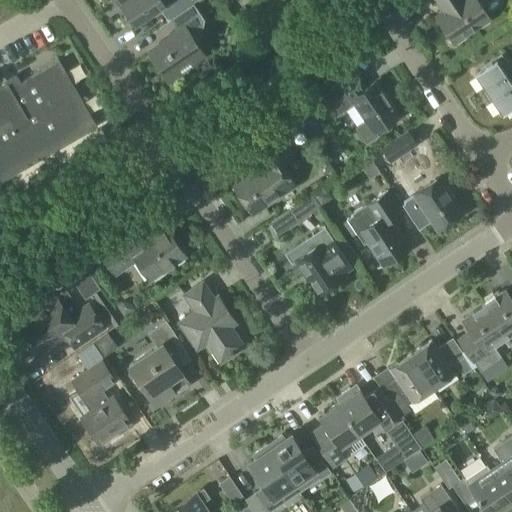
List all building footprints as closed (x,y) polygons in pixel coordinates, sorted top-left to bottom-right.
[(167,19),(190,3),(194,0),(123,0),(120,2),(126,11),(123,13),(129,22),(132,20),(133,23),(159,6),(167,19)] [(436,0),(439,4),(442,2),(446,8),(435,15),(453,41),(488,17),(476,0),(436,0)] [(201,20),(190,3),(167,19),(176,32),(148,51),(166,77),(178,69),(181,72),(192,64),(190,61),(202,52),(196,43),(201,20)] [(26,53),(30,65),(53,56),(48,45),(26,53)] [(511,59),(511,60),(505,56),(502,55),(500,52),(484,63),(485,65),(476,71),(476,70),(474,72),(501,113),(504,111),(503,111),(511,104),(511,59)] [(0,181),(97,125),(58,59),(20,81),(17,76),(8,82),(7,82),(0,86),(0,181)] [(375,79),(365,86),(351,65),(323,95),(336,114),(354,102),(366,120),(356,127),(366,143),(378,135),(374,130),(398,114),(375,79)] [(322,119),(310,102),(298,115),(307,129),(322,119)] [(377,169),(416,143),(405,127),(366,154),(377,169)] [(252,212),(279,194),(276,190),(289,182),(276,163),(291,153),(276,131),(250,149),(258,162),(231,181),(252,212)] [(438,176),(405,199),(420,221),(428,216),(436,228),(461,212),(438,176)] [(387,189),(365,204),(345,217),(363,243),(367,240),(383,264),(408,247),(389,219),(401,211),(387,189)] [(288,208),(268,221),(276,232),(295,219),(288,208)] [(140,242),(132,230),(99,250),(112,270),(133,255),(149,278),(184,254),(165,225),(140,242)] [(324,226),(285,252),(291,261),(294,259),(317,294),(342,277),(340,274),(351,266),(324,226)] [(61,267),(81,295),(95,285),(76,257),(61,267)] [(195,309),(178,321),(196,347),(206,340),(219,360),(243,344),(229,325),(234,321),(216,295),(213,297),(202,280),(183,293),(195,309)] [(511,299),(504,288),(483,303),(504,335),(511,344),(511,343),(511,299)] [(65,332),(74,346),(104,326),(91,307),(72,320),(54,294),(39,305),(40,306),(17,321),(37,351),(65,332)] [(134,304),(144,324),(158,317),(149,297),(134,304)] [(492,343),(504,335),(483,303),(461,318),(476,340),(465,347),(480,370),(501,356),(492,343)] [(110,319),(114,329),(130,324),(127,313),(110,319)] [(175,363),(188,354),(165,319),(151,329),(160,342),(128,364),(155,404),(188,381),(175,363)] [(430,338),(410,352),(433,386),(459,369),(462,373),(472,366),(456,343),(448,349),(440,346),(437,348),(430,338)] [(393,386),(384,392),(399,415),(410,408),(407,404),(433,386),(410,352),(389,366),(396,376),(393,378),(393,386)] [(92,408),(81,415),(98,442),(130,421),(112,394),(107,397),(101,388),(114,379),(101,359),(72,379),(85,399),(86,398),(92,408)] [(337,401),(358,433),(379,419),(405,457),(421,446),(399,415),(384,392),(379,384),(364,394),(359,386),(352,391),(349,386),(336,395),(335,395),(338,400),(337,401)] [(339,446),(358,433),(337,401),(317,415),(322,423),(309,431),(332,465),(346,455),(339,446)] [(474,426),(467,415),(457,422),(464,433),(474,426)] [(281,433),(267,443),(298,490),(319,476),(320,478),(330,471),(315,449),(305,456),(290,433),(284,437),(281,433)] [(489,470),(511,502),(511,500),(511,434),(492,448),(502,462),(489,470)] [(253,492),(244,498),(253,511),(266,511),(267,511),(298,490),(267,443),(252,453),(254,457),(248,461),(264,484),(253,491),(253,492)] [(495,511),(511,502),(489,470),(484,462),(463,476),(451,484),(469,510),(480,502),(486,511),(495,511)] [(411,511),(450,511),(457,508),(440,483),(419,497),(421,500),(409,508),(411,511)] [(235,484),(225,491),(231,501),(242,494),(235,484)] [(207,511),(201,502),(209,496),(202,486),(164,511),(207,511)]
